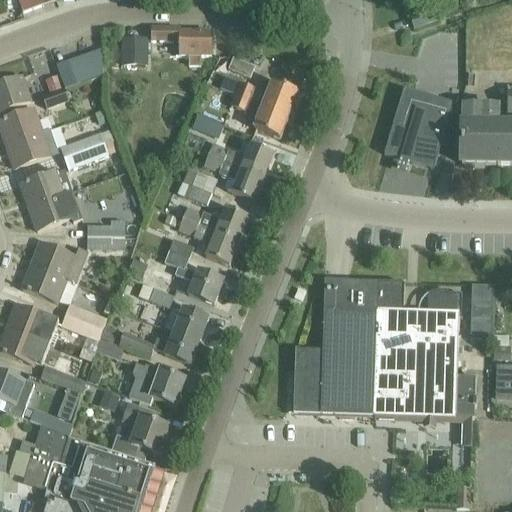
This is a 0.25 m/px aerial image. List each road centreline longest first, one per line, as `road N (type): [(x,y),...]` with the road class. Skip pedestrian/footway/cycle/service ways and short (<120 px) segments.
road 1 (residential): [(0,51),(103,15),(352,16)]
road 2 (residential): [(206,454),(305,197)]
road 3 (residential): [(368,511),(369,466),(206,454)]
road 4 (residential): [(511,221),(434,218),(305,197)]
road 5 (residential): [(305,197),(351,68),(352,16)]
